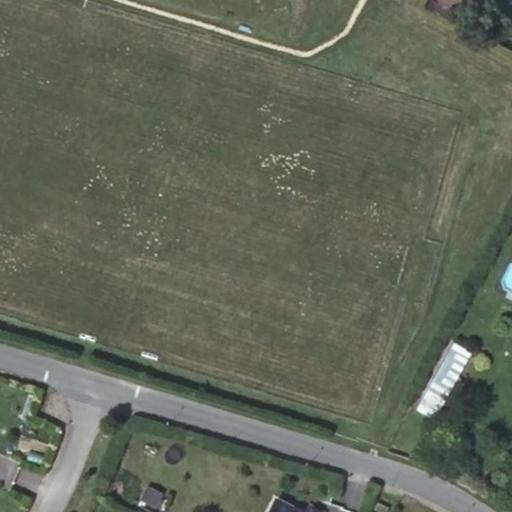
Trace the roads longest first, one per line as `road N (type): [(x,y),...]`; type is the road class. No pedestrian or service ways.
road 1 (residential): [(470,511),(409,479),(101,385)]
road 2 (residential): [(51,511),(101,385)]
